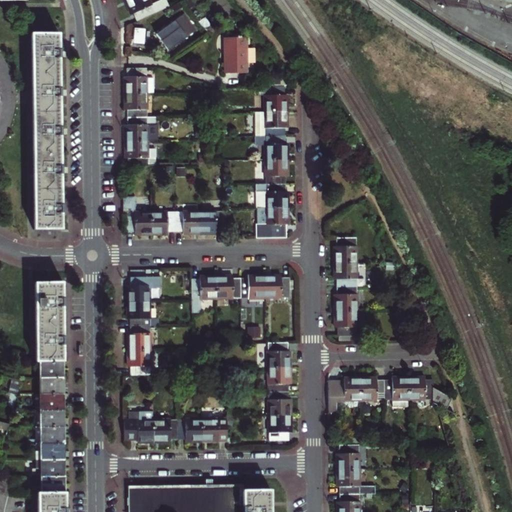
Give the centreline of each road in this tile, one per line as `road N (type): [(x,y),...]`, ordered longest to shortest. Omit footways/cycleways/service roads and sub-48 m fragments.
road 1 (residential): [(95,465),(313,462)]
road 2 (residential): [(92,255),(310,252)]
road 3 (tertiary): [(95,465),(92,255)]
road 4 (residential): [(299,71),(310,252)]
road 5 (tertiary): [(92,255),(90,104)]
road 6 (residential): [(311,356),(446,355)]
